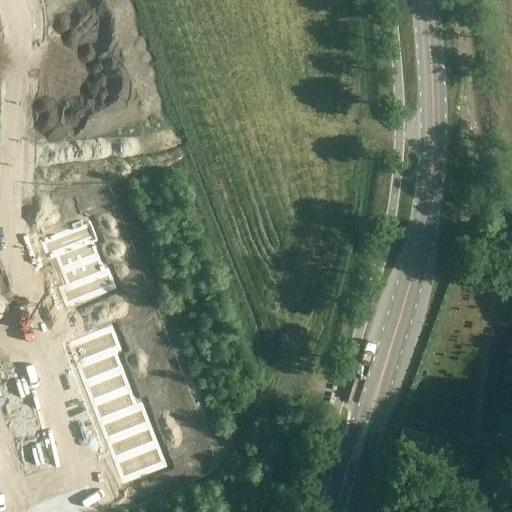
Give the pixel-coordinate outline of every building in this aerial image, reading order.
[(89,224),(41,243),(47,259),(55,256),(61,272),(98,258),(92,242),(96,240),(89,224)] [(67,287),(59,290),(66,307),(114,288),(108,272),(104,273),(98,258),(61,272),(67,287)] [(149,325),(141,328),(146,340),(153,337),(149,325)] [(111,329),(69,345),(77,366),(114,352),(114,353),(120,351),(111,329)] [(156,344),(149,347),(153,359),(161,356),(156,344)] [(114,352),(77,366),(84,386),(121,371),(114,353),(114,352)] [(161,356),(153,359),(158,370),(165,367),(161,356)] [(121,371),(84,386),(92,405),(129,390),(121,371)] [(171,382),(164,385),(168,397),(176,394),(171,382)] [(129,390),(92,405),(99,424),(136,409),(129,390)] [(176,394),(168,397),(173,408),(180,405),(176,394)] [(136,409),(99,424),(106,443),(144,428),(136,409)] [(186,420),(178,423),(183,435),(190,432),(186,420)] [(144,428),(106,443),(114,461),(151,447),(151,446),(144,428)] [(397,447),(418,455),(424,436),(403,429),(397,447)] [(190,432),(183,435),(187,446),(195,443),(190,432)] [(151,447),(114,461),(122,483),(165,466),(156,444),(151,446),(151,447)]
